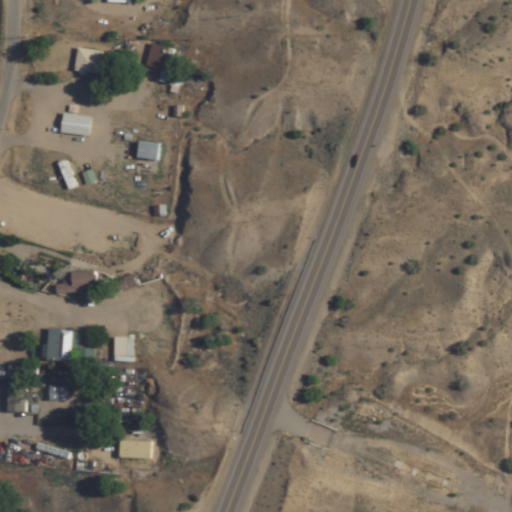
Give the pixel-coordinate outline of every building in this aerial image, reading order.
[(165,72),(170,47),(150,45),(146,69),(165,72)] [(76,76),(102,75),(101,50),(75,52),(76,76)] [(157,163),(159,146),(140,143),(137,160),(157,163)] [(96,293),(96,271),(71,271),(71,293),(96,293)] [(46,360),(69,362),(70,349),(77,350),(76,364),(92,365),(93,350),(79,349),(80,332),(48,330),(46,360)] [(14,413),(24,413),(24,364),(14,364),(14,413)] [(66,386),(49,386),(49,400),(66,400),(66,386)] [(120,460),(150,460),(150,442),(120,442),(120,460)]
